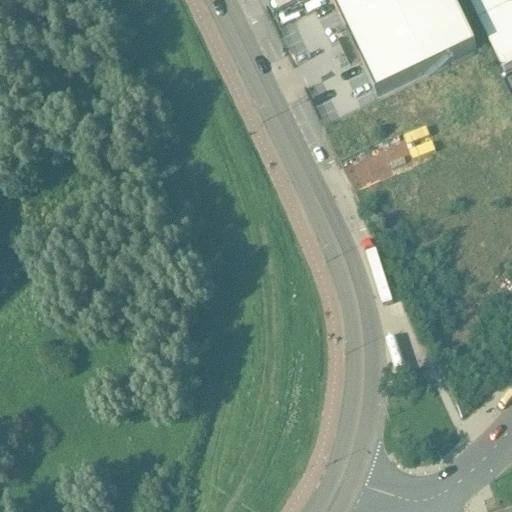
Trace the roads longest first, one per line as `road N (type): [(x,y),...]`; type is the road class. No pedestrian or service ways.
road 1 (tertiary): [(339,486),(363,397),(354,294),(218,0)]
road 2 (unclassified): [(413,504),(447,493),(511,425)]
